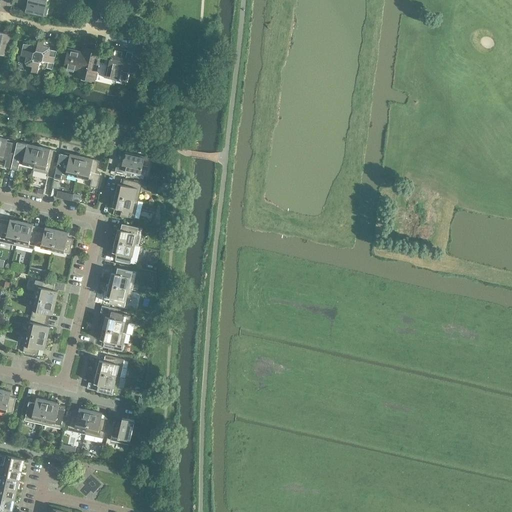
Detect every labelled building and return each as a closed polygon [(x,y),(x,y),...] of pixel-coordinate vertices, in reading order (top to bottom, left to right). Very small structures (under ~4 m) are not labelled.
[(49,4),(46,3),(30,0),(13,0),(14,2),(27,5),(25,12),(46,17),(49,4)] [(15,36),(0,32),(0,54),(10,57),(15,36)] [(43,46),(45,40),(38,39),(37,44),(31,43),(31,44),(29,45),(23,44),(20,56),(26,57),(25,63),(26,65),(32,67),(31,72),(43,75),(44,69),(46,68),(47,68),(48,62),(54,63),(56,51),(51,50),(49,47),(43,46)] [(145,61),(148,51),(149,45),(137,42),(134,53),(114,48),(113,48),(109,67),(117,69),(115,78),(126,81),(128,71),(135,73),(136,74),(139,60),(145,61)] [(97,72),(99,65),(98,64),(102,51),(83,47),(84,47),(83,47),(82,52),(68,49),(64,67),(64,66),(64,67),(78,70),(76,77),(77,77),(94,81),(95,81),(97,72)] [(14,141),(0,137),(0,162),(5,164),(4,167),(11,168),(15,153),(11,152),(14,141)] [(34,166),(39,147),(21,142),(18,154),(15,153),(11,168),(18,170),(19,163),(34,166)] [(39,147),(34,166),(33,170),(48,174),(47,176),(54,178),(57,163),(54,162),(56,151),(39,147)] [(138,155),(139,151),(130,149),(129,153),(125,152),(123,160),(122,164),(127,165),(125,171),(144,176),(148,157),(138,155)] [(77,176),(82,156),(64,152),(63,154),(60,153),(58,161),(57,163),(54,178),(61,180),(62,173),(77,176)] [(99,161),(82,156),(77,176),(92,180),(90,186),(97,188),(101,173),(97,172),(99,161)] [(117,184),(115,195),(138,201),(142,183),(123,179),(122,185),(117,184)] [(71,201),(73,194),(58,190),(56,197),(57,197),(65,199),(71,201)] [(134,219),(138,201),(115,195),(112,207),(117,208),(115,214),(134,219)] [(0,241),(16,245),(22,222),(10,219),(9,224),(3,222),(0,234),(0,241)] [(34,249),(35,246),(38,230),(32,229),(33,224),(22,222),(16,245),(34,249)] [(117,229),(115,240),(134,245),(138,246),(142,228),(123,224),(122,230),(117,229)] [(52,250),(57,230),(45,227),(44,232),(38,230),(35,246),(52,250)] [(68,233),(57,230),(52,250),(70,254),(73,239),(67,237),(68,233)] [(130,263),(134,245),(115,240),(112,252),(117,253),(115,259),(130,263)] [(111,273),(108,284),(128,289),(132,290),(136,272),(117,267),(116,274),(111,273)] [(34,288),(37,289),(35,298),(55,303),(58,291),(53,290),(55,284),(39,280),(39,281),(36,280),(34,288)] [(128,308),(132,290),(128,289),(108,284),(106,296),(110,297),(109,303),(128,308)] [(52,315),(55,303),(35,298),(31,316),(46,319),(48,314),(52,315)] [(105,316),(102,328),(126,333),(130,316),(126,315),(127,314),(124,314),(111,311),(110,317),(105,316)] [(45,325),(46,319),(31,316),(27,333),(47,338),(50,326),(45,325)] [(122,351),(126,334),(126,333),(102,328),(100,340),(104,341),(103,347),(122,351)] [(44,350),(47,338),(27,333),(23,351),(38,355),(40,349),(44,350)] [(99,360),(96,372),(120,377),(124,359),(105,355),(104,361),(99,360)] [(116,395),(120,377),(96,372),(94,383),(98,385),(97,391),(116,395)] [(11,392),(0,389),(0,410),(12,413),(16,398),(10,397),(11,392)] [(42,424),(48,401),(36,398),(35,402),(29,401),(25,420),(42,424)] [(60,403),(48,401),(42,424),(60,428),(65,409),(59,408),(60,403)] [(85,434),(91,410),(79,408),(78,412),(72,411),(67,430),(85,434)] [(102,413),(91,410),(85,434),(103,438),(108,419),(101,418),(102,413)] [(129,444),(133,426),(134,421),(126,419),(125,421),(122,420),(121,422),(115,421),(110,440),(129,444)] [(6,455),(3,466),(22,470),(24,459),(6,455)] [(19,480),(22,470),(3,466),(1,476),(19,480)] [(19,480),(1,476),(0,475),(0,485),(17,490),(19,480)] [(0,496),(15,500),(17,490),(0,485),(0,496)] [(0,507),(12,510),(15,500),(0,496),(0,507)]
